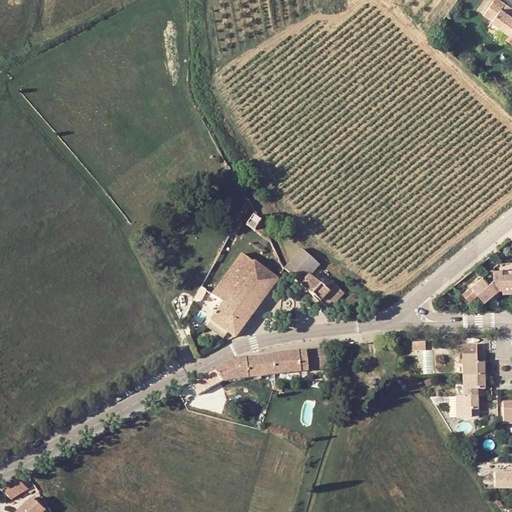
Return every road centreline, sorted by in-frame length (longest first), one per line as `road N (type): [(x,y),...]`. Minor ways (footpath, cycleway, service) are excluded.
road 1 (tertiary): [(0,472),(144,389),(235,349),(396,315)]
road 2 (tertiary): [(419,299),(511,222)]
